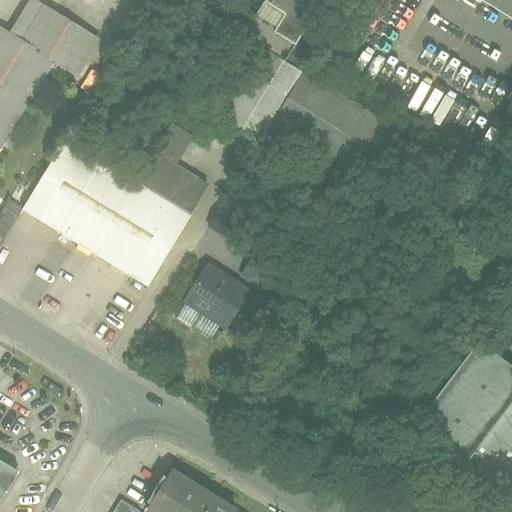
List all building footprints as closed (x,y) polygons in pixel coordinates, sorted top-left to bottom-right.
[(0,29),(0,149),(51,63),(77,78),(100,41),(30,0),(27,0),(8,34),(0,29)] [(267,0),(251,26),(291,50),(321,0),(267,0)] [(511,0),(478,0),(511,20),(511,0)] [(266,64),(230,123),(345,193),(381,133),(266,64)] [(462,105),(444,131),(455,138),(473,112),(462,105)] [(28,221),(145,290),(204,191),(159,164),(140,197),(67,154),(28,221)] [(19,217),(0,204),(0,227),(9,232),(19,217)] [(235,311),(193,288),(174,320),(216,343),(235,311)] [(511,377),(477,353),(461,343),(406,423),(492,482),(511,452),(511,377)] [(0,501),(12,481),(0,474),(0,501)] [(214,511),(164,479),(143,511),(127,511),(119,507),(115,511),(214,511)]
